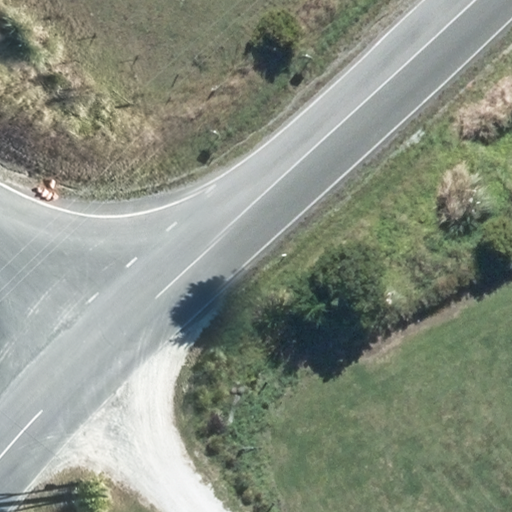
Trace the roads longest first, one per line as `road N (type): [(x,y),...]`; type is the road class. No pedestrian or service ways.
road 1 (unclassified): [(108,342),(476,0)]
road 2 (unclassified): [(0,463),(108,342)]
road 3 (unclassified): [(108,342),(0,248)]
